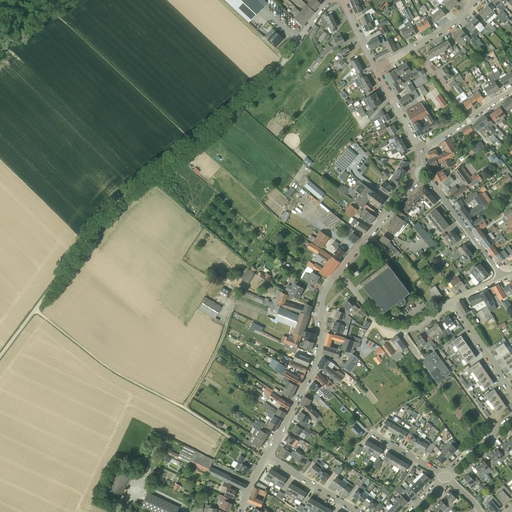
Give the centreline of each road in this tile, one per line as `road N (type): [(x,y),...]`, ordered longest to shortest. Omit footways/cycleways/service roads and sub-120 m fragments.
road 1 (unclassified): [(35,310),(119,204),(276,72),(332,0)]
road 2 (unclassified): [(264,459),(115,373),(35,310)]
road 3 (residential): [(265,457),(309,375),(320,314)]
road 4 (residential): [(450,303),(395,329),(377,322),(347,284)]
